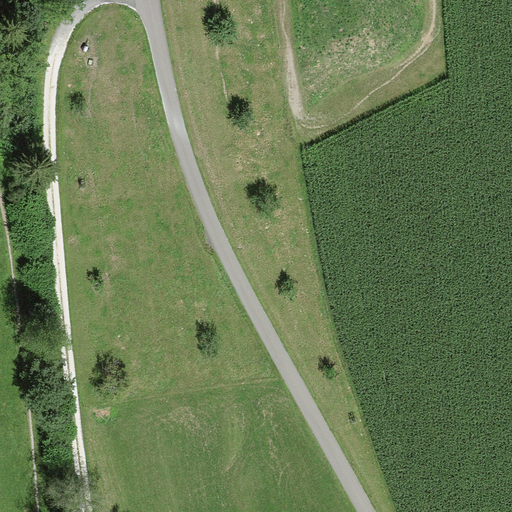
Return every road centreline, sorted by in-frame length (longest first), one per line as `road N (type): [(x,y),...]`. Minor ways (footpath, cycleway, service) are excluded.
road 1 (residential): [(146,0),(187,169),(363,511)]
road 2 (track): [(84,511),(46,178),(54,29),(83,0)]
